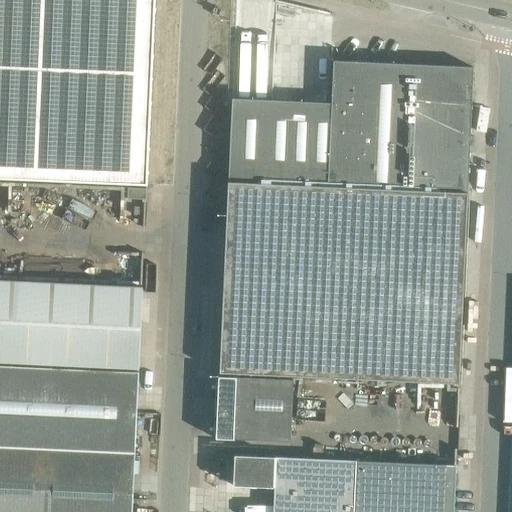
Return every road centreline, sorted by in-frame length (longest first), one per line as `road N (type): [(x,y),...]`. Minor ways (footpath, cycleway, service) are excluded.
road 1 (unclassified): [(172,511),(195,0)]
road 2 (unclassified): [(495,511),(511,96)]
